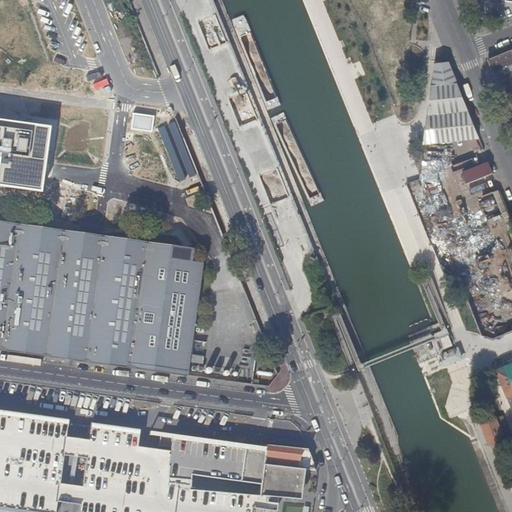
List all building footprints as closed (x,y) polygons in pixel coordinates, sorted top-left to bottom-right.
[(498,83),(504,99),(511,95),(511,50),(489,60),(493,72),(507,66),(510,73),(511,77),(509,78),(498,83)] [(438,66),(426,146),(480,140),(450,64),(438,66)] [(50,126),(0,119),(0,185),(41,191),(50,126)] [(480,141),(471,142),(472,150),(481,148),(480,141)] [(468,184),(494,174),(490,164),(465,175),(468,184)] [(511,234),(511,219),(500,189),(495,191),(511,234)] [(441,218),(430,215),(428,225),(438,228),(441,218)] [(0,350),(188,377),(201,263),(191,262),(193,251),(0,224),(0,350)] [(458,348),(441,355),(442,357),(446,367),(463,360),(458,348)] [(511,365),(497,372),(511,408),(511,365)] [(69,422),(0,412),(0,510),(13,511),(57,511),(60,493),(66,447),(69,422)] [(490,421),(483,424),(491,445),(494,444),(497,454),(511,448),(511,438),(502,416),(497,418),(495,413),(488,416),(490,421)] [(141,432),(92,425),(88,450),(82,496),(79,511),(276,511),(277,511),(279,504),(266,502),(267,497),(210,491),(191,490),(192,481),(168,479),(171,457),(171,452),(139,447),(141,432)] [(304,469),(314,470),(307,451),(266,446),(265,466),(304,470),(304,469)] [(267,497),(315,501),(320,471),(314,470),(304,469),(304,470),(265,466),(194,457),(194,460),(171,457),(168,479),(192,481),(191,490),(210,491),(267,497)]
